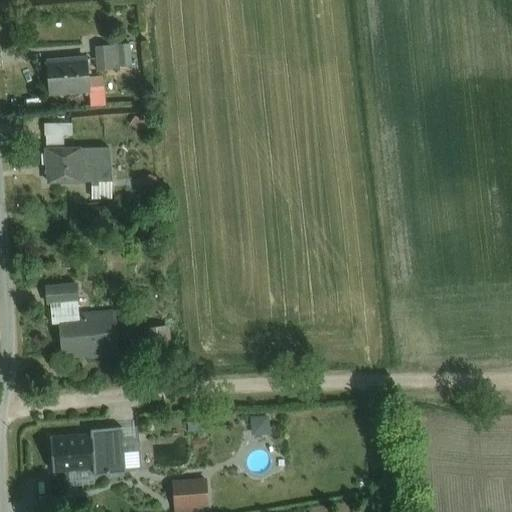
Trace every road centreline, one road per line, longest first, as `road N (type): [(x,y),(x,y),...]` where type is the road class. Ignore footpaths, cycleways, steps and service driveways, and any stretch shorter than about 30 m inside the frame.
road 1 (track): [(0,411),(173,392),(511,382)]
road 2 (unclassified): [(0,237),(8,351),(0,404)]
